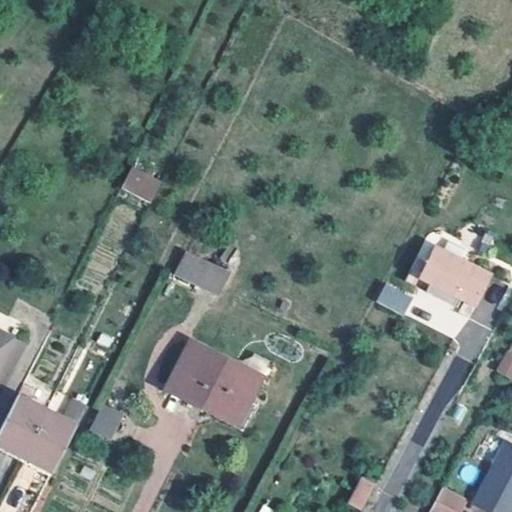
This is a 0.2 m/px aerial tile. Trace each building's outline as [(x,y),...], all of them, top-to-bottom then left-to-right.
[(131,164),(122,182),(151,197),(160,179),(131,164)] [(183,225),(171,249),(194,261),(206,236),(183,225)] [(476,294),(488,271),(434,242),(425,257),(415,252),(403,276),(457,305),(463,294),(473,299),(476,294)] [(492,273),(488,271),(476,294),(480,295),(492,273)] [(502,307),(511,288),(511,283),(492,273),(480,295),(502,307)] [(385,282),(376,298),(404,312),(412,296),(385,282)] [(0,356),(11,336),(0,330),(0,356)] [(0,382),(22,342),(11,336),(0,356),(0,382)] [(251,396),(262,375),(189,340),(169,381),(220,405),(242,415),(251,396)] [(495,369),(511,381),(511,379),(511,349),(511,348),(495,369)] [(22,382),(15,395),(29,402),(36,389),(22,382)] [(6,413),(0,424),(0,443),(21,455),(44,410),(29,402),(15,395),(6,413)] [(244,425),(257,399),(251,396),(242,415),(220,405),(217,411),(244,425)] [(113,441),(122,412),(98,404),(89,434),(113,441)] [(57,459),(75,425),(44,410),(21,455),(51,470),(57,459)] [(511,511),(511,440),(506,437),(470,503),(473,504),(487,511),(511,511)] [(0,443),(0,452),(18,461),(21,455),(0,443)] [(48,476),(51,470),(21,455),(18,461),(48,476)] [(362,510),(377,483),(366,477),(351,505),(362,510)] [(468,498),(444,486),(437,498),(461,511),(468,498)] [(293,511),(268,498),(260,511),(293,511)] [(461,511),(437,498),(429,511),(461,511)]
